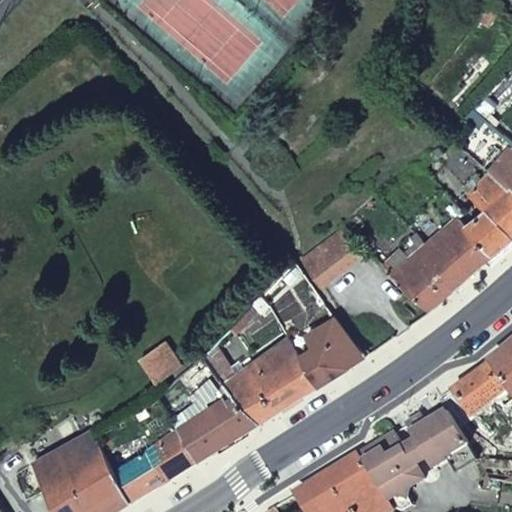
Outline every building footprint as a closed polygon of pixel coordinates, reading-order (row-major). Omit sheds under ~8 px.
[(491,26),(499,10),(486,5),(480,19),(491,26)] [(473,109),(485,119),(497,105),(485,96),(473,109)] [(480,125),(485,119),(473,109),(467,115),(480,125)] [(511,151),(510,149),(490,172),(510,189),(511,187),(511,151)] [(511,187),(510,189),(490,172),(483,180),(476,174),(463,188),(487,210),(511,234),(511,187)] [(452,182),(443,190),(456,203),(463,212),(472,204),(452,182)] [(417,231),(381,265),(431,310),(495,254),(467,227),(459,217),(458,217),(463,212),(456,203),(446,211),(454,220),(428,243),(417,231)] [(469,208),(459,217),(467,227),(478,218),(469,208)] [(495,254),(511,239),(511,234),(487,210),(478,218),(467,227),(495,254)] [(341,230),(303,259),(323,286),(362,257),(341,230)] [(270,306),(263,295),(253,305),(261,314),(270,306)] [(320,384),(364,357),(336,319),(319,330),(316,348),(303,357),(320,384)] [(261,421),(320,384),(303,357),(291,339),(237,377),(216,345),(203,358),(231,391),(232,390),(234,392),(261,421)] [(165,342),(141,360),(157,384),(182,365),(165,342)] [(511,347),(493,364),(511,389),(511,347)] [(511,389),(493,364),(454,392),(475,419),(495,402),(511,389)] [(511,403),(511,389),(495,402),(501,412),(511,403)] [(200,459),(261,421),(234,392),(180,428),(200,459)] [(475,419),(454,392),(442,400),(448,411),(460,430),(475,419)] [(469,444),(479,460),(483,459),(511,461),(511,431),(510,429),(511,427),(511,425),(501,412),(495,402),(475,419),(460,430),(469,444)] [(511,403),(501,412),(511,425),(511,427),(510,429),(511,431),(511,403)] [(448,456),(469,444),(460,430),(448,411),(427,424),(422,415),(407,424),(434,468),(448,459),(448,456)] [(115,469),(133,501),(200,459),(180,428),(115,469)] [(115,469),(94,429),(13,475),(27,499),(47,488),(60,511),(115,511),(133,501),(115,469)] [(385,449),(363,463),(388,502),(424,479),(396,433),(381,442),(385,449)] [(307,511),(393,511),(394,511),(388,502),(363,463),(359,456),(297,494),(307,511)] [(511,461),(483,459),(479,460),(479,461),(490,480),(511,483),(511,461)]
